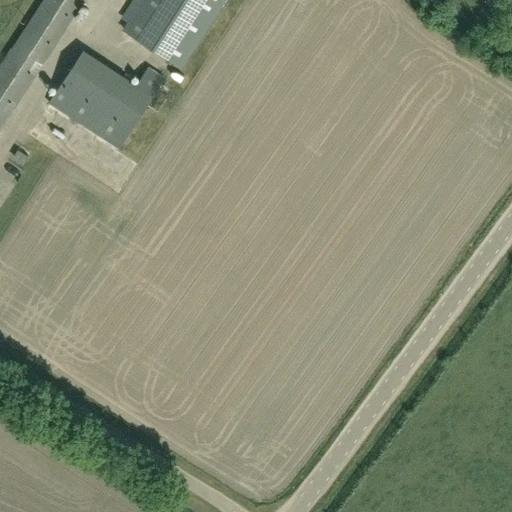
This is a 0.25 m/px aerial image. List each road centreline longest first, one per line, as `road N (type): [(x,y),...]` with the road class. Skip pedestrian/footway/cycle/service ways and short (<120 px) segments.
road 1 (unclassified): [(306,511),(511,232)]
road 2 (unclassified): [(243,511),(0,348)]
